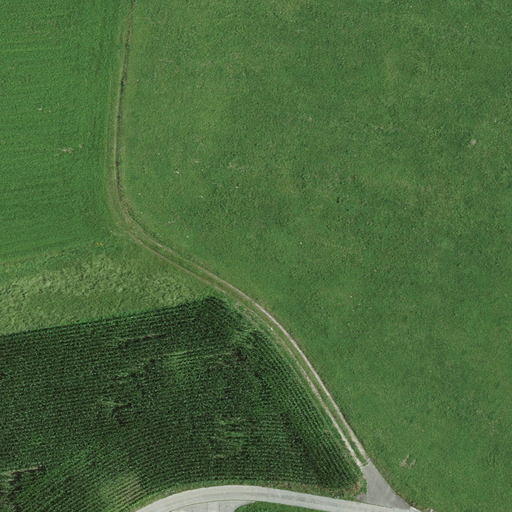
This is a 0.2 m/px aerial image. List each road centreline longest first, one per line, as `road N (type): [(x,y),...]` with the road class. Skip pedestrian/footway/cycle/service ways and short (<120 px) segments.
road 1 (track): [(128,0),(111,169),(118,207),(132,231),(249,303),(283,335),(390,511)]
road 2 (unclassified): [(364,511),(270,494),(207,497),(153,511)]
